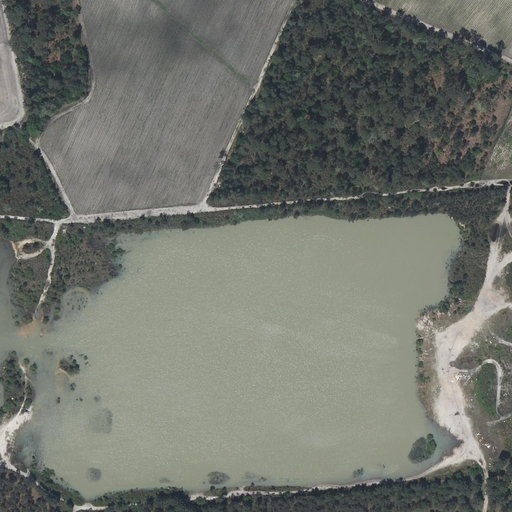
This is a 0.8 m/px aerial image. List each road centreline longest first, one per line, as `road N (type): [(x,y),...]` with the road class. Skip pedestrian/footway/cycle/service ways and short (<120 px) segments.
road 1 (track): [(511,180),(75,221)]
road 2 (track): [(77,0),(92,91),(53,118),(37,145),(75,221)]
road 3 (track): [(511,62),(365,0)]
road 4 (track): [(153,0),(254,89)]
